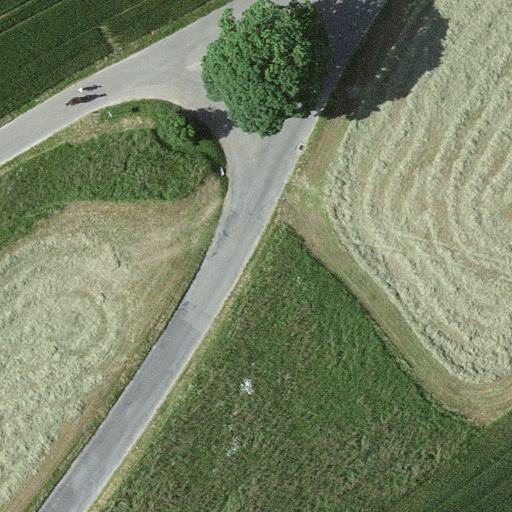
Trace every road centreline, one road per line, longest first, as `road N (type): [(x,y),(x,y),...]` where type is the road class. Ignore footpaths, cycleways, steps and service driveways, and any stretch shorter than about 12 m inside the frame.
road 1 (tertiary): [(256,203),(54,511)]
road 2 (tertiary): [(356,0),(256,203)]
road 3 (tertiary): [(141,69),(213,106),(256,203)]
road 4 (unclassified): [(141,69),(0,156)]
road 5 (unclassified): [(262,0),(141,69)]
